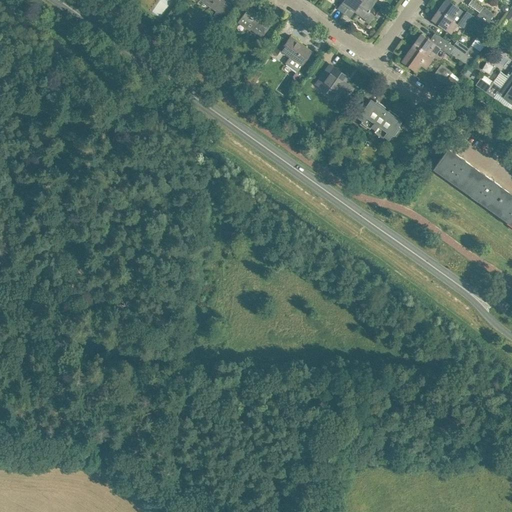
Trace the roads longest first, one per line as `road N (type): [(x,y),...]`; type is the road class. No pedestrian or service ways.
road 1 (secondary): [(465,289),(51,0)]
road 2 (track): [(318,511),(339,374)]
